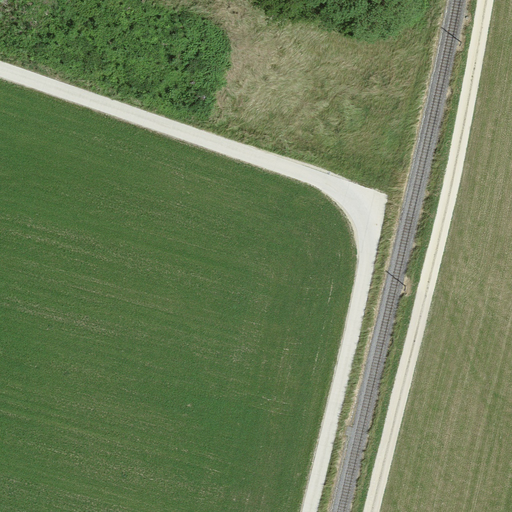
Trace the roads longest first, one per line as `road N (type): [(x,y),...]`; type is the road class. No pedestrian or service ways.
road 1 (unclassified): [(0,68),(374,201),(309,511)]
road 2 (track): [(485,0),(465,122),(371,511)]
